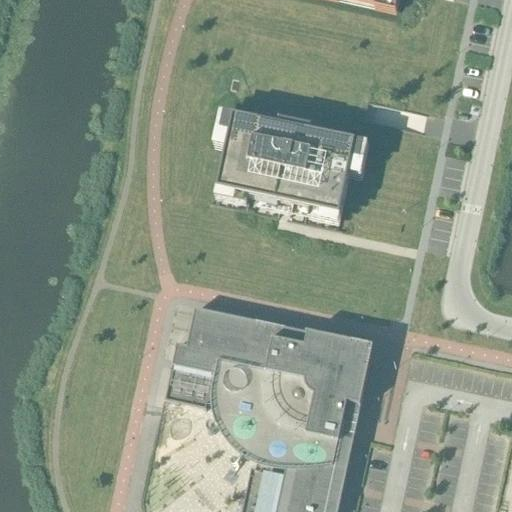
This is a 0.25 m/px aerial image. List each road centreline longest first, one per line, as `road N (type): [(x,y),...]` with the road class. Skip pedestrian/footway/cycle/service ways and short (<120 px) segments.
road 1 (tertiary): [(471,210),(511,18)]
road 2 (tertiary): [(471,210),(458,302),(473,320),(511,330)]
